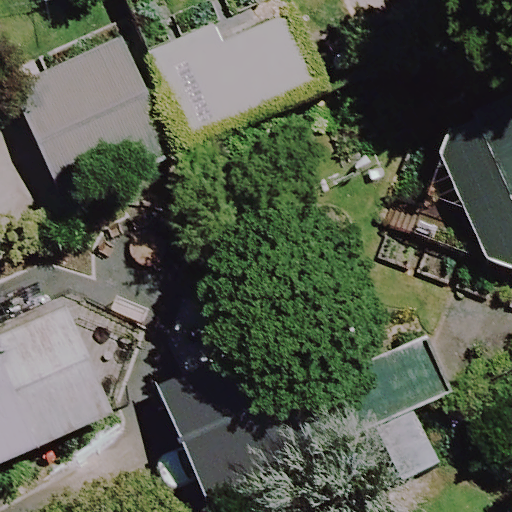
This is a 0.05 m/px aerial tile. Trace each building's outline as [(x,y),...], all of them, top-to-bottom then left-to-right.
[(303,111),(271,21),(145,67),(178,157),(303,111)] [(82,44),(0,81),(0,82),(60,213),(142,175),(82,44)] [(511,98),(451,123),(509,265),(511,264),(511,98)] [(0,342),(0,479),(105,431),(54,318),(0,342)] [(221,345),(132,392),(197,511),(262,511),(301,491),(221,345)]
